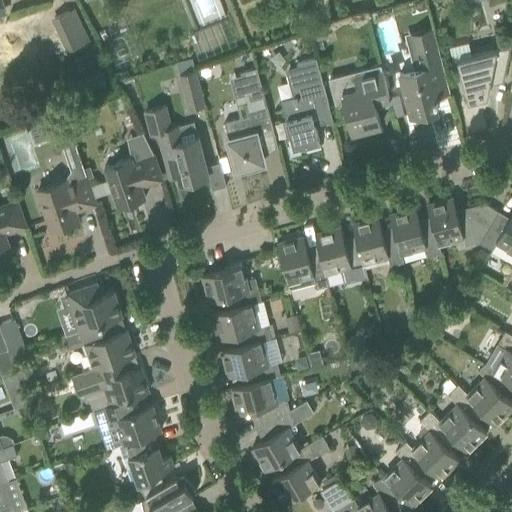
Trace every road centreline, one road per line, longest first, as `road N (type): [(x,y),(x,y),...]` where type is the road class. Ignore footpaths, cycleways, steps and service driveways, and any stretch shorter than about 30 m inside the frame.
road 1 (residential): [(139,254),(493,156),(511,160)]
road 2 (residential): [(242,511),(211,462),(139,254)]
road 3 (residential): [(0,303),(139,254)]
